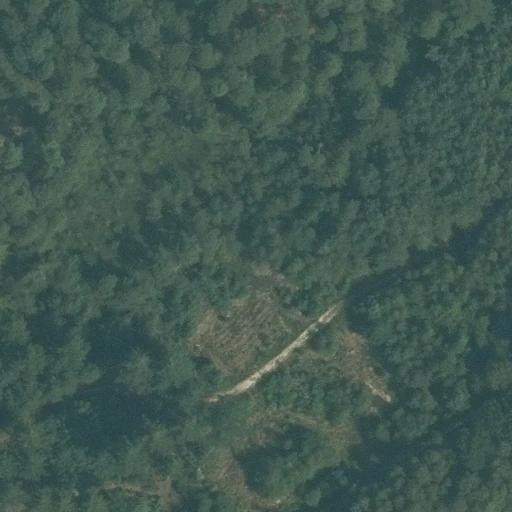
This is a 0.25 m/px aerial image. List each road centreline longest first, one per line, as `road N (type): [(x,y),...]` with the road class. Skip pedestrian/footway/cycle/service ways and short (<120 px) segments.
road 1 (track): [(511,207),(230,380),(102,393),(0,432)]
road 2 (track): [(302,511),(511,377)]
